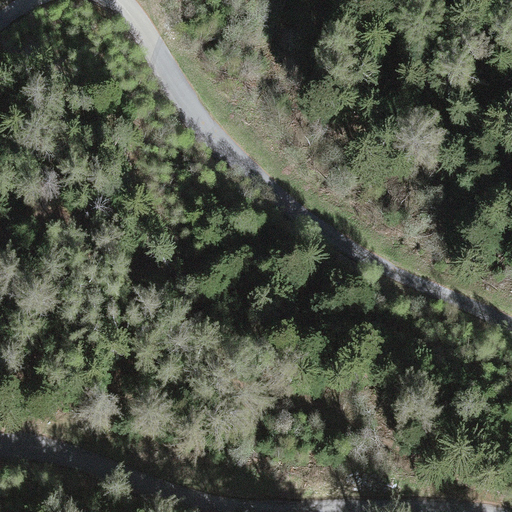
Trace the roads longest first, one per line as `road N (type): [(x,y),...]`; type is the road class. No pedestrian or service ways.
road 1 (unclassified): [(131,0),(201,114),(264,190),(372,262),(511,324)]
road 2 (unclassified): [(428,511),(231,507),(42,446),(0,443)]
